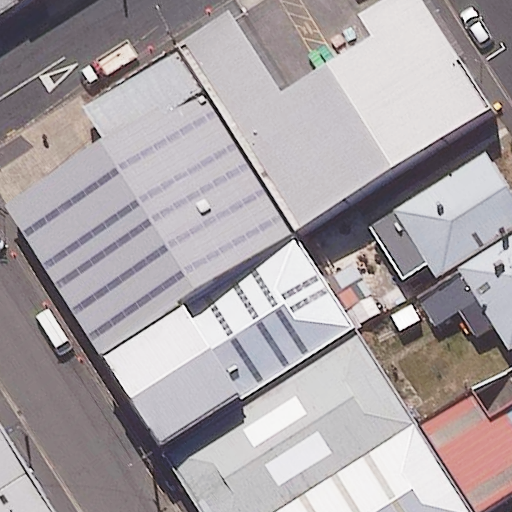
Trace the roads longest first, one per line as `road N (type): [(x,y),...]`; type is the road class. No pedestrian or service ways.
road 1 (unclassified): [(0,312),(128,511)]
road 2 (unclassified): [(0,98),(153,0)]
